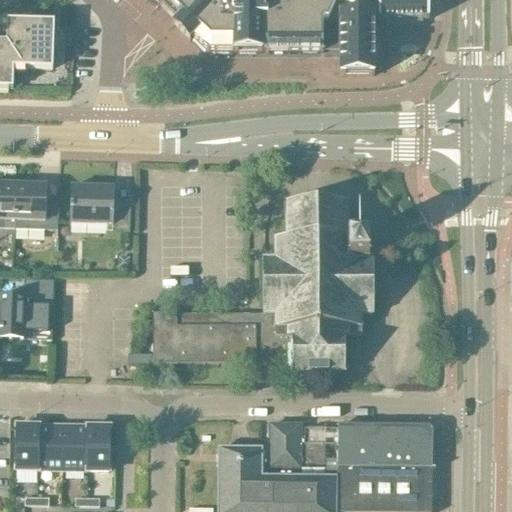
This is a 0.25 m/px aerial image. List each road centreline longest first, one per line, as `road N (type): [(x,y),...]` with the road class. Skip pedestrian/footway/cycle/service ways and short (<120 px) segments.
road 1 (secondary): [(485,441),(493,149)]
road 2 (residential): [(448,408),(190,405),(160,417)]
road 3 (secondary): [(465,148),(468,408)]
road 4 (tertiary): [(465,123),(294,125),(229,140)]
road 5 (tertiary): [(229,140),(465,148)]
road 6 (residential): [(0,399),(126,404),(160,417)]
road 7 (secondary): [(493,124),(494,0)]
road 8 (secondary): [(470,0),(465,123)]
road 9 (residential): [(108,116),(114,31),(96,0)]
road 10 (tertiary): [(108,138),(229,140)]
